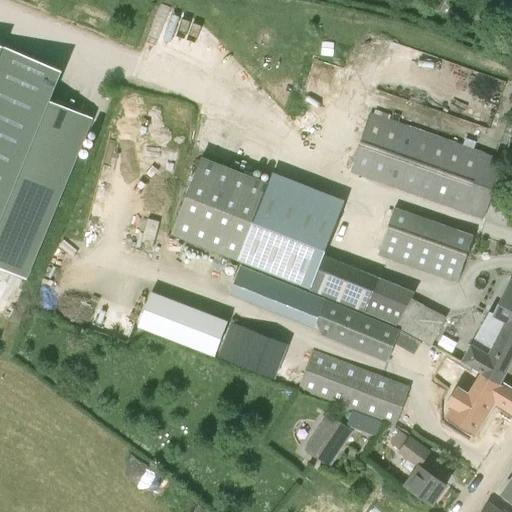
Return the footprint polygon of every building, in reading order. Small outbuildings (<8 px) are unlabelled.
[(0,52),(0,274),(16,282),(18,278),(84,118),(43,101),(54,75),(0,52)] [(370,114),(350,172),(484,218),(504,161),(370,114)] [(332,260),(324,257),(322,256),(343,201),(271,173),(267,184),(201,158),(172,233),(237,260),(275,275),(276,272),(311,286),(309,290),(318,294),(332,260)] [(395,209),(378,255),(457,282),(473,237),(395,209)] [(326,300),(402,333),(431,347),(444,318),(409,302),(409,301),(414,293),(334,261),(332,260),(318,294),(317,297),(326,301),(326,300)] [(326,301),(317,297),(240,267),(232,288),(317,321),(316,322),(316,324),(321,337),(387,364),(402,333),(326,300),(326,301)] [(511,280),(510,279),(499,300),(491,296),(483,309),(488,312),(511,323),(511,280)] [(151,285),(138,321),(216,349),(229,313),(151,285)] [(236,312),(218,358),(274,379),(281,361),(245,348),(255,320),(236,312)] [(498,383),(511,356),(511,323),(488,312),(459,364),(472,370),(471,370),(498,383)] [(297,390),(395,428),(410,389),(312,353),(297,390)] [(493,400),(511,411),(511,391),(498,383),(471,370),(462,385),(475,393),(453,425),(470,435),(493,400)] [(376,437),(381,423),(352,412),(347,426),(376,437)] [(306,451),(317,459),(329,466),(343,445),(320,429),(306,451)] [(428,452),(410,439),(400,453),(418,466),(428,452)] [(432,505),(446,485),(420,466),(405,486),(432,505)] [(511,468),(499,492),(511,500),(511,468)]
